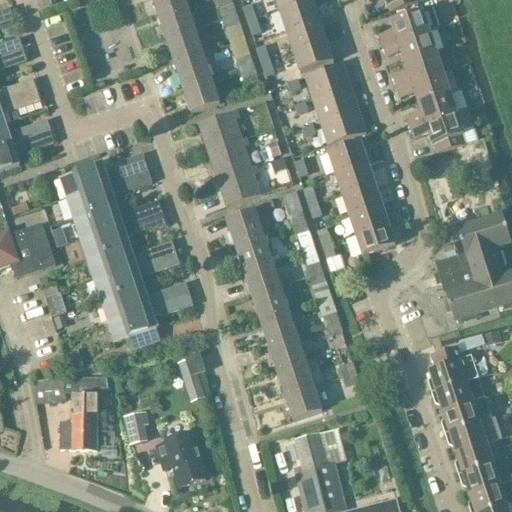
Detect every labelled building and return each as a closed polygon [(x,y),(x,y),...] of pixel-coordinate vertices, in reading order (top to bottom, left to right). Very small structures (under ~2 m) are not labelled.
[(152,0),(157,16),(186,6),(183,0),(152,0)] [(312,3),(311,0),(274,0),(279,14),(312,3)] [(366,0),(368,3),(375,0),(382,0),(386,8),(391,6),(392,12),(393,12),(418,4),(416,0),(366,0)] [(319,23),(312,3),(279,14),(286,34),(319,23)] [(166,41),(194,31),(186,6),(157,16),(166,41)] [(223,22),(236,17),(233,8),(220,12),(223,22)] [(243,11),(248,24),(256,21),(251,8),(243,11)] [(394,34),(380,39),(383,49),(429,34),(440,31),(433,10),(422,14),(391,24),(394,34)] [(0,14),(0,26),(12,23),(9,11),(0,14)] [(239,27),(236,17),(223,22),(226,31),(239,27)] [(256,21),(248,24),(252,38),(260,35),(256,21)] [(286,34),(293,55),(326,43),(319,23),(286,34)] [(174,66),(202,56),(194,31),(166,41),(174,66)] [(405,65),(436,55),(429,34),(383,49),(387,60),(401,55),(405,65)] [(0,60),(23,53),(19,42),(0,47),(0,60)] [(326,43),(293,55),(299,76),(333,64),(326,43)] [(257,52),(261,65),(269,62),(265,49),(257,52)] [(0,72),(26,64),(23,53),(0,60),(0,72)] [(443,75),(436,55),(405,65),(408,76),(394,80),(397,91),(443,75)] [(183,91),(211,81),(202,56),(174,66),(183,91)] [(240,72),(252,67),(249,59),(237,63),(240,72)] [(269,62),(261,65),(266,79),(274,76),(269,62)] [(256,77),(252,67),(240,72),(243,81),(256,77)] [(305,80),(313,103),(350,91),(342,67),(305,80)] [(418,106),(450,96),(443,75),(397,91),(401,101),(415,96),(418,106)] [(219,107),(211,81),(183,91),(191,116),(219,107)] [(0,95),(0,105),(36,94),(33,82),(2,93),(2,95),(0,95)] [(291,94),(300,91),(297,83),(288,86),(291,94)] [(320,126),(358,113),(350,91),(313,103),(320,126)] [(40,105),(36,94),(0,105),(0,128),(5,127),(1,115),(9,113),(10,115),(40,105)] [(456,116),(450,96),(418,106),(422,117),(408,121),(411,131),(456,116)] [(298,117),(307,114),(305,106),(295,109),(298,117)] [(358,113),(320,126),(328,149),(366,137),(358,113)] [(198,127),(208,154),(241,143),(235,122),(239,121),(237,114),(198,127)] [(456,116),(411,131),(415,142),(429,137),(432,147),(435,157),(467,146),(463,137),(456,116)] [(9,138),(5,127),(0,128),(0,151),(50,134),(46,123),(15,134),(16,136),(9,138)] [(306,140),(315,137),(312,129),(303,132),(306,140)] [(50,134),(0,151),(0,174),(19,168),(15,156),(22,153),(23,156),(54,146),(50,134)] [(217,181),(251,170),(244,150),(248,148),(246,141),(241,143),(208,154),(217,181)] [(328,155),(335,176),(367,165),(360,144),(328,155)] [(278,147),(269,150),(273,161),(282,158),(278,147)] [(102,166),(60,180),(67,201),(148,175),(144,163),(142,157),(141,157),(126,162),(129,168),(113,174),(114,175),(106,178),(102,166)] [(282,161),(270,165),(274,176),(286,172),(282,161)] [(299,180),(307,177),(303,163),(295,166),(299,180)] [(374,185),(367,165),(335,176),(342,196),(374,185)] [(251,170),(217,181),(226,210),(260,198),(253,177),(257,176),(255,169),(251,170)] [(63,170),(49,174),(52,182),(66,178),(63,170)] [(151,186),(148,175),(67,201),(74,222),(116,208),(112,196),(120,193),(121,196),(151,186)] [(381,206),(374,185),(342,196),(349,217),(381,206)] [(304,194),(309,207),(317,205),(312,191),(304,194)] [(295,195),(282,200),(289,220),(302,216),(295,195)] [(120,219),(116,208),(74,222),(81,242),(161,215),(158,204),(127,215),(127,216),(120,219)] [(317,205),(309,207),(313,221),(321,218),(317,205)] [(355,237),(388,226),(381,206),(349,217),(355,237)] [(26,207),(12,212),(14,218),(29,213),(26,207)] [(226,223),(235,248),(263,239),(254,213),(226,223)] [(165,226),(161,215),(81,242),(87,263),(130,249),(126,237),(133,234),(134,237),(165,226)] [(292,229),(305,225),(302,216),(289,220),(292,229)] [(511,273),(503,276),(501,269),(506,267),(502,255),(497,257),(495,249),(510,245),(501,216),(457,229),(466,257),(436,266),(439,276),(434,278),(437,287),(442,286),(445,296),(447,295),(449,302),(443,304),(447,316),(453,314),(455,323),(463,320),(464,325),(477,321),(475,316),(503,308),(504,313),(511,310),(511,273)] [(308,234),(305,225),(292,229),(295,238),(308,234)] [(388,226),(355,237),(362,258),(395,247),(388,226)] [(15,281),(55,268),(41,227),(11,237),(9,231),(0,234),(0,272),(11,268),(15,281)] [(318,234),(322,248),(331,245),(326,232),(318,234)] [(235,248),(243,273),(271,264),(263,239),(235,248)] [(134,260),(130,249),(87,263),(94,283),(175,256),(171,245),(140,256),(141,257),(134,260)] [(331,245),(322,248),(330,270),(338,267),(331,245)] [(442,249),(444,257),(456,253),(453,245),(442,249)] [(178,267),(175,256),(94,283),(101,303),(143,289),(140,278),(147,275),(148,277),(178,267)] [(280,289),(271,264),(243,273),(251,298),(280,289)] [(309,279),(322,275),(319,266),(306,270),(309,279)] [(344,271),(331,275),(338,295),(340,294),(343,293),(351,291),(344,271)] [(322,275),(309,279),(312,288),(325,284),(322,275)] [(55,286),(41,291),(45,302),(56,298),(59,297),(55,286)] [(108,324),(189,297),(185,286),(154,297),(155,298),(147,301),(143,289),(101,303),(108,324)] [(288,314),(280,289),(251,298),(260,323),(288,314)] [(189,297),(108,324),(115,345),(127,341),(156,331),(157,331),(153,319),(161,316),(162,318),(192,308),(189,297)] [(56,298),(45,302),(49,312),(59,308),(56,298)] [(297,339),(288,314),(260,323),(268,348),(297,339)] [(325,329),(338,325),(336,316),(323,320),(325,329)] [(342,335),(338,325),(325,329),(329,339),(342,335)] [(498,334),(482,339),(484,348),(485,351),(501,346),(498,334)] [(305,364),(297,339),(268,348),(276,373),(305,364)] [(432,396),(479,381),(472,360),(461,363),(457,351),(432,359),(436,372),(429,374),(433,388),(432,392),(431,392),(432,396)] [(195,378),(205,374),(200,357),(185,361),(187,366),(191,379),(195,378)] [(313,389),(305,364),(276,373),(285,398),(313,389)] [(187,366),(180,368),(192,404),(203,400),(195,378),(191,379),(187,366)] [(342,379),(355,375),(352,366),(339,370),(342,379)] [(355,375),(342,379),(345,389),(358,384),(355,375)] [(63,381),(33,386),(36,407),(65,403),(63,381)] [(479,381),(432,396),(433,400),(434,400),(438,402),(442,415),(486,402),(479,381)] [(313,389),(285,398),(293,424),(322,414),(313,389)] [(60,425),(60,452),(96,453),(97,398),(73,398),(72,424),(60,425)] [(445,437),(492,422),(492,421),(487,407),(489,405),(488,401),(442,415),(447,429),(445,433),(444,433),(445,437)] [(125,420),(131,448),(144,445),(140,429),(147,428),(145,416),(125,420)] [(492,422),(445,437),(447,441),(448,440),(451,443),(456,456),(487,446),(502,441),(495,421),(494,420),(492,421),(492,422)] [(338,432),(295,443),(302,470),(294,472),(303,511),(346,511),(335,467),(347,464),(338,432)] [(167,444),(167,446),(158,449),(165,473),(175,470),(181,490),(206,482),(192,436),(167,444)] [(487,446),(456,456),(460,470),(459,474),(458,475),(459,478),(494,467),(487,446)] [(511,476),(507,462),(459,478),(460,482),(461,482),(465,484),(469,498),(511,483),(511,476)] [(511,483),(469,498),(474,511),(473,511),(494,511),(507,508),(511,506),(511,483)] [(355,511),(398,511),(396,502),(355,511)]
